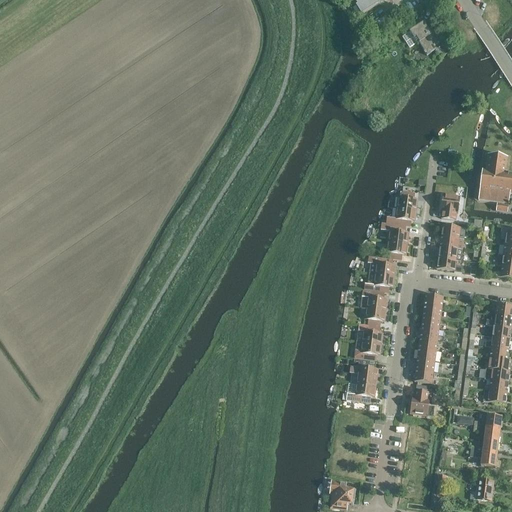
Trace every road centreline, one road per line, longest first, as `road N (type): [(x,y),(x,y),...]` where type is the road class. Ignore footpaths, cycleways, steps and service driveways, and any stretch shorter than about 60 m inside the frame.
road 1 (residential): [(377,511),(408,279)]
road 2 (residential): [(434,156),(417,281)]
